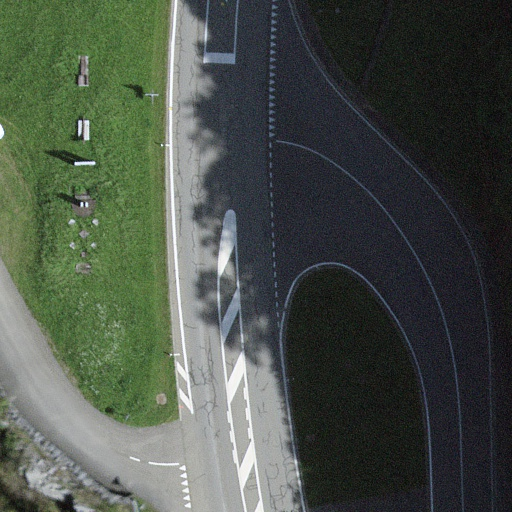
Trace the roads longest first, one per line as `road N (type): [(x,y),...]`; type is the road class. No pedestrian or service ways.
road 1 (tertiary): [(219,134),(271,139),(328,159),(369,186),(399,224),(446,318),(464,511)]
road 2 (primary): [(219,134),(233,345),(255,511)]
road 3 (primary): [(225,0),(219,134)]
